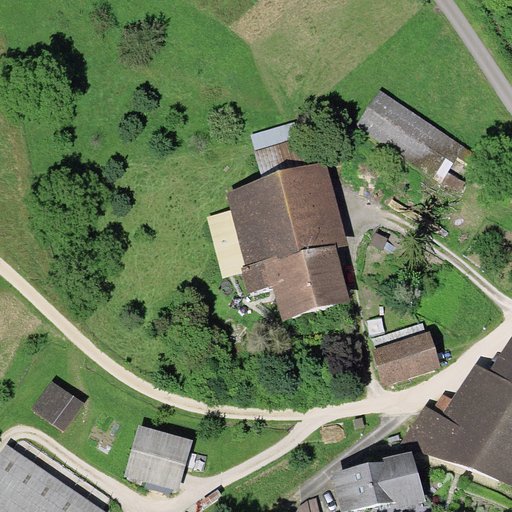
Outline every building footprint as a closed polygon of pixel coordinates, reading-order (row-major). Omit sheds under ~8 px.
[(381,90),(356,126),(440,183),(464,147),(381,90)] [(252,134),(256,151),(299,139),(295,122),(252,134)] [(256,151),(255,151),(263,181),(310,168),(302,138),(299,139),(256,151)] [(263,181),(225,192),(246,266),(278,257),(279,262),(336,246),(338,250),(350,247),(326,163),(310,168),(263,181)] [(338,250),(336,246),(279,262),(278,257),(246,266),(241,268),(248,294),(274,287),(284,321),(352,302),(338,250)] [(372,338),(376,349),(426,333),(423,323),(372,338)] [(376,349),(372,350),(383,386),(442,368),(430,332),(426,333),(376,349)] [(511,338),(489,371),(511,385),(511,338)] [(511,385),(489,371),(476,362),(453,399),(443,393),(432,409),(426,406),(400,444),(511,484),(511,385)] [(84,403),(52,381),(32,410),(64,432),(84,403)] [(363,418),(354,420),(356,430),(365,427),(363,418)] [(139,425),(124,476),(147,482),(172,489),(178,491),(193,440),(139,425)] [(106,511),(7,444),(0,453),(0,511),(106,511)] [(412,451),(331,472),(342,511),(394,498),(397,509),(426,502),(412,451)] [(171,494),(172,489),(147,482),(145,487),(171,494)] [(307,501),(292,511),(319,511),(317,498),(307,501)]
